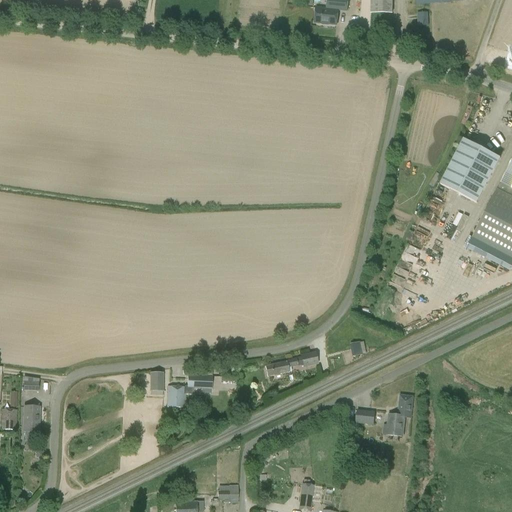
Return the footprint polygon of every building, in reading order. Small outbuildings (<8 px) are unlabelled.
[(326,0),(326,9),(316,8),(314,23),(337,26),(338,11),(348,12),(348,0),(326,0)] [(371,0),(371,13),(391,13),(391,0),(371,0)] [(419,12),(419,26),(429,25),(429,12),(419,12)] [(441,185),(477,204),(500,159),(464,140),(441,185)] [(511,160),(501,183),(497,189),(472,238),(511,258),(511,160)] [(464,230),(470,217),(460,212),(454,225),(464,230)] [(350,345),(352,357),(363,355),(360,343),(350,345)] [(303,368),(318,365),(316,352),(300,355),(303,368)] [(289,373),(288,368),(298,366),(296,359),(286,361),(286,362),(265,367),(267,377),(289,373)] [(151,373),(150,392),(163,392),(163,374),(151,373)] [(185,408),(185,395),(194,395),(194,389),(201,389),(201,393),(212,393),(212,373),(202,373),(202,376),(188,376),(188,380),(187,388),(187,386),(185,386),(185,388),(168,387),(167,407),(185,408)] [(39,380),(24,377),(23,391),(38,392),(39,380)] [(400,395),(397,416),(389,415),(387,435),(402,437),(404,419),(411,419),(414,397),(400,395)] [(23,431),(25,431),(24,439),(26,441),(36,441),(37,439),(38,432),(39,408),(24,407),(23,431)] [(17,411),(2,410),(1,430),(16,430),(17,411)] [(357,410),(355,424),(374,426),(375,412),(357,410)] [(310,511),(314,486),(302,484),(298,510),(310,511)] [(230,503),(230,500),(238,500),(238,486),(229,486),(229,492),(218,492),(218,500),(223,500),(223,503),(230,503)] [(202,511),(203,503),(176,503),(175,511),(202,511)]
